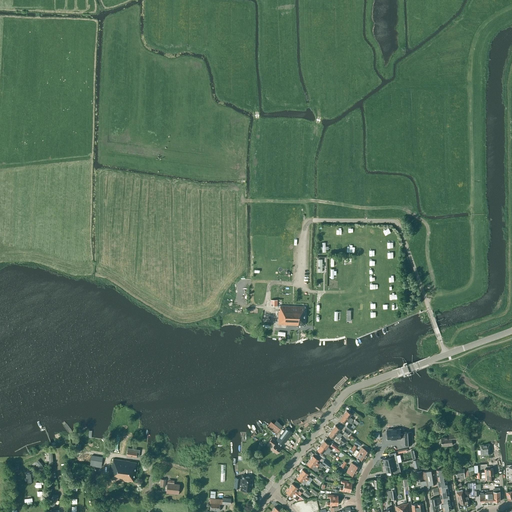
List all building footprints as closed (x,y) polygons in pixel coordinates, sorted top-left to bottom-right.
[(278,325),(304,325),(305,307),(280,306),(279,311),(278,311),(278,325)] [(351,414),(346,410),(343,415),(352,421),(353,419),(351,418),(350,418),(349,417),(351,414)] [(350,423),(352,421),(343,415),(339,420),(344,423),(347,420),(348,421),(348,422),(350,423)] [(271,422),(267,426),(276,434),(280,429),(271,422)] [(340,429),(335,425),(332,430),(340,437),(342,434),(339,433),(337,432),(340,429)] [(276,440),(283,445),(292,432),(285,428),(276,440)] [(400,429),(386,430),(387,439),(401,438),(405,437),(405,445),(412,444),(411,432),(405,432),(405,434),(401,434),(400,429)] [(339,439),(340,437),(332,430),(328,435),(333,438),(335,435),(337,436),(336,437),(339,439)] [(452,445),(452,440),(460,439),(460,433),(449,434),(449,436),(441,437),(442,445),(448,444),(448,445),(452,445)] [(270,449),(276,453),(281,447),(275,443),(276,441),(271,438),(269,442),(273,445),(270,449)] [(329,444),(324,440),(320,445),(329,452),(331,450),(328,448),(326,447),(329,444)] [(332,443),(330,446),(338,451),(338,452),(339,452),(341,450),(341,449),(340,449),(332,443)] [(480,445),(481,455),(490,454),(490,444),(480,445)] [(325,452),(328,454),(329,452),(320,445),(317,450),(322,453),(324,450),(326,451),(325,452)] [(362,447),(358,451),(366,456),(369,452),(362,447)] [(140,449),(128,448),(126,455),(139,457),(140,449)] [(363,461),(366,456),(358,451),(355,456),(363,461)] [(384,459),(385,465),(395,463),(394,456),(396,456),(395,452),(389,454),(390,458),(384,459)] [(92,455),(90,465),(101,467),(102,458),(98,457),(98,456),(92,455)] [(318,459),(313,455),(310,460),(318,466),(319,464),(316,462),(318,459)] [(35,461),(41,467),(44,465),(38,458),(35,461)] [(127,480),(133,481),(136,463),(129,462),(130,461),(113,459),(112,464),(111,464),(109,479),(127,481),(127,480)] [(316,467),(318,466),(310,460),(306,464),(312,468),(314,465),(316,467)] [(322,463),(329,468),(331,465),(324,460),(322,463)] [(359,467),(351,462),(349,467),(357,472),(359,467)] [(94,478),(98,479),(99,473),(95,473),(93,473),(94,466),(75,463),(73,473),(93,476),(93,478),(94,478)] [(395,463),(385,465),(386,472),(393,470),(394,473),(401,472),(399,466),(396,467),(395,463)] [(354,476),(357,472),(349,467),(346,472),(354,476)] [(474,470),(474,467),(468,467),(469,470),(464,470),(465,476),(469,476),(474,475),(473,470),(474,470)] [(457,475),(457,479),(465,478),(464,468),(455,469),(456,475),(457,475)] [(308,473),(302,469),(299,473),(310,482),(312,479),(309,477),(309,478),(306,476),(308,473)] [(434,469),(423,471),(424,480),(423,480),(417,481),(419,489),(424,489),(424,485),(436,483),(434,469)] [(308,485),(310,482),(299,473),(296,478),(302,482),(302,481),(305,483),(305,482),(308,485)] [(241,490),(251,491),(252,476),(249,476),(246,476),(242,475),(242,479),(240,479),(240,478),(235,477),(234,487),(239,488),(239,487),(241,487),(241,490)] [(475,482),(468,483),(469,497),(475,496),(475,495),(479,495),(479,490),(482,490),(482,484),(476,484),(475,482)] [(297,494),(297,493),(298,492),(296,490),(297,487),(292,483),(289,487),(297,494)] [(178,493),(179,485),(167,484),(166,492),(178,493)] [(296,495),(297,494),(289,487),(286,492),(291,496),(293,493),(296,495)] [(463,490),(456,492),(459,502),(458,502),(460,508),(459,508),(460,508),(470,505),(468,498),(465,499),(463,490)] [(480,494),(480,502),(494,501),(494,496),(492,497),(492,492),(487,492),(487,493),(484,493),(483,492),(481,492),(480,494)] [(430,499),(432,511),(433,511),(439,511),(438,504),(440,503),(439,497),(430,499)] [(219,511),(220,504),(230,504),(231,498),(223,498),(223,499),(210,498),(210,503),(210,509),(216,509),(216,511),(219,511)] [(443,511),(451,510),(450,501),(442,503),(443,511)] [(410,511),(408,503),(400,505),(396,506),(397,511),(410,511)] [(423,511),(423,503),(417,504),(417,503),(412,504),(412,511),(423,511)]
